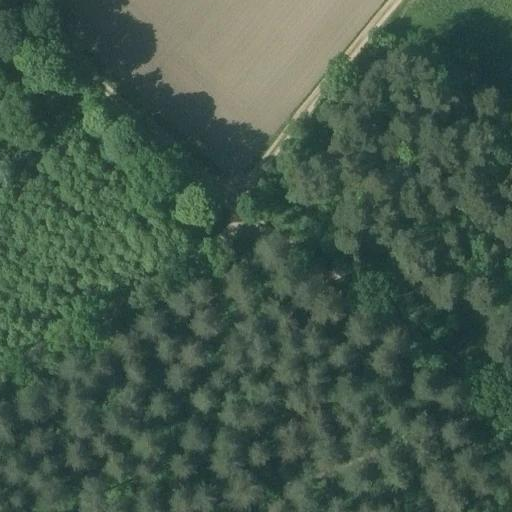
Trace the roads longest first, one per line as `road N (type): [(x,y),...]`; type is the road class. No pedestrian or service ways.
road 1 (track): [(234,200),(511,402)]
road 2 (track): [(8,0),(234,200)]
road 3 (track): [(0,366),(212,242),(228,225),(234,200)]
road 4 (track): [(234,200),(399,0)]
